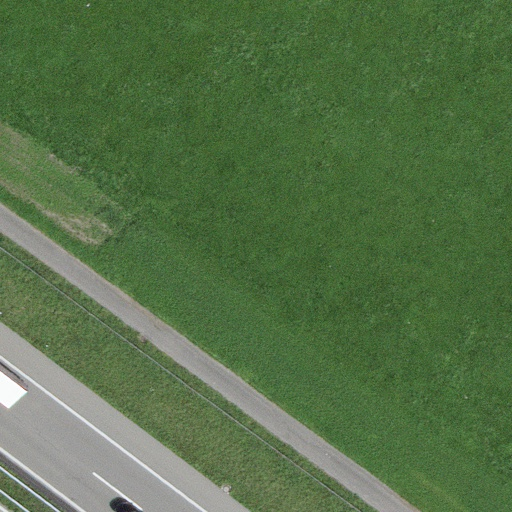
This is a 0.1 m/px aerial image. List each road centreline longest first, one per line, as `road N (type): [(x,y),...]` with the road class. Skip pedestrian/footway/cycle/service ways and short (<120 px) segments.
road 1 (track): [(402,511),(0,220)]
road 2 (motorway): [(145,511),(0,401)]
